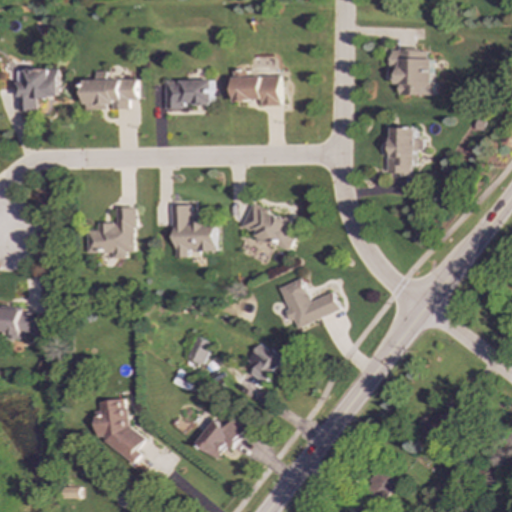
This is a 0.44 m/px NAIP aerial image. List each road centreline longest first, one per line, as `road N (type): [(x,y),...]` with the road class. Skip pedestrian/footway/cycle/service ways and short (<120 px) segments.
road 1 (residential): [(342,0),(338,157),(348,222),(374,266),(511,378)]
road 2 (tertiary): [(511,191),(265,511)]
road 3 (residential): [(338,157),(47,159),(27,165),(5,189),(3,237)]
